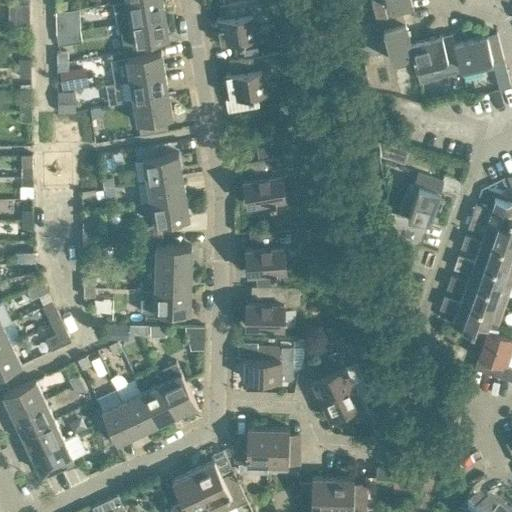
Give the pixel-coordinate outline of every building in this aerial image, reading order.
[(66,0),(55,0),(56,9),(67,9),(66,0)] [(118,0),(114,1),(117,22),(120,22),(165,14),(163,0),(118,0)] [(265,0),(241,0),(224,3),(226,16),(217,18),(221,40),(217,40),(217,42),(240,38),(240,40),(245,39),(245,37),(256,35),(254,19),(268,17),(265,0)] [(411,0),(371,0),(376,18),(403,11),(403,12),(413,9),(411,0)] [(19,23),(30,23),(30,1),(9,1),(10,23),(19,23)] [(56,9),(56,21),(68,20),(71,18),(71,8),(67,9),(56,9)] [(411,42),(403,12),(403,11),(376,18),(379,28),(383,27),(391,59),(412,54),(413,54),(410,42),(411,42)] [(169,36),(165,14),(120,22),(125,49),(135,48),(134,42),(169,36)] [(30,33),(30,23),(19,23),(19,33),(30,33)] [(80,29),(57,32),(59,44),(82,40),(80,29)] [(504,58),(497,31),(455,42),(459,58),(457,59),(461,75),(494,66),(492,61),(504,58)] [(292,32),(276,34),(278,49),(294,46),(292,32)] [(459,58),(455,42),(452,32),(411,42),(410,42),(413,54),(412,54),(415,64),(419,80),(439,74),(436,64),(457,59),(459,58)] [(295,48),(233,58),(236,71),(227,73),(230,95),(226,96),(226,97),(249,93),(249,95),(254,94),(254,92),(266,90),(263,75),(298,69),(295,48)] [(68,50),(57,50),(57,60),(68,60),(68,50)] [(126,56),(130,78),(165,72),(161,50),(126,56)] [(31,66),(31,57),(20,57),(20,67),(31,66)] [(57,69),(68,69),(68,60),(57,60),(57,69)] [(31,76),(31,66),(20,67),(20,76),(31,76)] [(85,66),(60,71),(63,87),(88,82),(85,66)] [(165,72),(130,78),(120,80),(124,101),(134,99),(169,93),(165,72)] [(76,109),(75,88),(64,89),(57,89),(58,109),(76,109)] [(172,116),(169,93),(134,99),(138,121),(172,116)] [(32,110),(32,100),(20,100),(20,110),(32,110)] [(101,105),(90,107),(92,116),(103,114),(101,105)] [(32,119),(32,110),(20,110),(21,119),(32,119)] [(255,138),(258,157),(282,153),(279,134),(255,138)] [(381,153),(393,158),(398,144),(379,138),(381,153)] [(144,157),(147,179),(182,173),(179,151),(160,154),(158,142),(146,144),(148,156),(144,157)] [(293,151),(287,152),(282,153),(258,157),(251,158),(254,176),(245,178),(248,203),(270,200),(270,201),(276,200),(276,198),(285,197),(282,179),(286,171),(296,170),(293,151)] [(33,174),(33,165),(22,165),(22,174),(33,174)] [(399,211),(389,208),(393,235),(419,244),(427,221),(429,222),(444,180),(418,171),(414,181),(409,179),(406,190),(399,211)] [(186,195),(182,173),(147,179),(151,201),(186,195)] [(33,174),(22,174),(22,184),(33,184),(33,174)] [(113,175),(102,177),(104,187),(115,185),(113,175)] [(116,194),(115,185),(104,187),(105,196),(116,194)] [(190,217),(186,195),(151,201),(155,222),(190,217)] [(511,198),(507,201),(495,197),(492,206),(477,201),(473,212),(509,225),(511,215),(511,198)] [(34,217),(33,208),(22,208),(23,218),(34,217)] [(511,237),(511,215),(509,225),(473,212),(468,225),(483,230),(481,237),(480,239),(502,246),(505,236),(511,237)] [(34,227),(34,217),(23,218),(23,227),(34,227)] [(298,226),(254,230),(256,246),(247,247),(249,272),(271,270),(271,272),(277,272),(277,270),(285,269),(284,250),(289,244),(299,244),(298,226)] [(93,228),(83,228),(82,228),(82,238),(93,237),(93,228)] [(511,261),(511,237),(505,236),(502,246),(480,239),(481,237),(466,232),(461,246),(476,251),(474,258),(473,259),(495,267),(498,256),(511,261)] [(94,247),(93,237),(82,238),(82,247),(94,247)] [(156,244),(155,266),(191,267),(191,245),(156,244)] [(25,261),(25,249),(16,250),(16,261),(25,261)] [(34,249),(25,249),(25,261),(35,260),(34,249)] [(511,283),(511,261),(498,256),(495,267),(473,259),(474,258),(459,253),(454,266),(469,271),(467,278),(466,279),(488,287),(491,277),(511,283)] [(190,289),(191,267),(155,266),(155,288),(190,289)] [(506,304),(511,285),(511,283),(491,277),(488,287),(466,279),(467,278),(452,273),(447,286),(462,291),(460,299),(459,300),(481,307),(484,297),(506,304)] [(94,276),(83,277),(83,286),(94,286),(94,276)] [(43,279),(35,283),(40,293),(48,289),(43,279)] [(40,293),(35,283),(27,287),(32,297),(40,293)] [(300,285),(256,284),(256,300),(247,299),(247,325),(268,325),(269,327),(275,327),(275,325),(284,326),(284,307),(290,302),(300,302),(300,285)] [(95,295),(94,286),(83,286),(83,296),(95,295)] [(141,288),(141,310),(190,311),(190,289),(155,288),(141,288)] [(344,288),(337,288),(337,297),(346,297),(344,288)] [(498,326),(506,304),(484,297),(481,307),(459,300),(460,299),(445,293),(440,307),(455,312),(451,322),(474,330),(478,319),(498,326)] [(0,299),(0,323),(13,318),(3,298),(0,299)] [(53,299),(43,304),(48,314),(52,323),(62,318),(58,309),(53,299)] [(13,318),(0,323),(0,347),(12,342),(22,337),(13,318)] [(72,338),(66,327),(62,318),(52,323),(56,331),(45,336),(50,349),(72,338)] [(139,333),(139,321),(130,321),(129,333),(139,333)] [(149,322),(139,321),(139,333),(148,333),(149,322)] [(166,324),(150,323),(150,335),(166,335),(166,324)] [(478,355),(474,366),(511,378),(511,361),(509,361),(511,352),(511,334),(484,325),(474,354),(478,355)] [(117,338),(109,342),(113,352),(122,348),(117,338)] [(345,338),(343,351),(356,351),(357,339),(345,338)] [(339,341),(326,342),(327,353),(340,352),(339,341)] [(0,372),(22,362),(12,342),(0,347),(0,372)] [(246,356),(245,377),(281,378),(282,344),(258,344),(257,355),(246,356)] [(313,378),(322,397),(354,382),(340,352),(318,362),(323,373),(313,378)] [(91,363),(86,353),(78,357),(82,367),(91,363)] [(177,412),(197,402),(177,359),(156,369),(161,380),(177,412)] [(79,371),(69,376),(73,384),(83,379),(79,371)] [(45,397),(36,377),(4,392),(13,412),(45,397)] [(87,388),(83,379),(73,384),(77,392),(87,388)] [(177,412),(161,380),(142,389),(157,421),(177,412)] [(368,412),(354,382),(322,397),(330,416),(341,411),(347,422),(368,412)] [(117,386),(97,395),(102,408),(106,416),(110,425),(117,440),(138,430),(122,398),(117,386)] [(157,421),(142,389),(122,398),(138,430),(157,421)] [(55,417),(45,397),(13,412),(23,432),(55,417)] [(106,416),(102,408),(92,413),(95,421),(106,416)] [(110,425),(106,416),(95,421),(107,445),(117,440),(110,425)] [(64,436),(55,417),(23,432),(32,451),(64,436)] [(267,462),(268,426),(248,425),(247,437),(235,437),(235,461),(267,462)] [(300,463),(301,439),(289,438),(289,426),(268,426),(267,462),(300,463)] [(74,457),(64,436),(32,451),(42,472),(74,457)] [(219,511),(247,499),(233,469),(222,474),(215,458),(193,469),(210,504),(214,511),(219,511)] [(377,464),(376,476),(400,478),(401,466),(377,464)] [(194,511),(210,504),(193,469),(172,479),(182,498),(170,503),(174,511),(194,511)] [(332,511),(333,475),(312,475),(312,487),(300,487),(300,510),(312,511),(332,511)] [(354,476),(333,475),(332,511),(364,511),(365,511),(366,488),(354,488),(354,476)] [(500,511),(482,497),(469,511),(500,511)] [(127,511),(123,502),(101,511),(127,511)]
